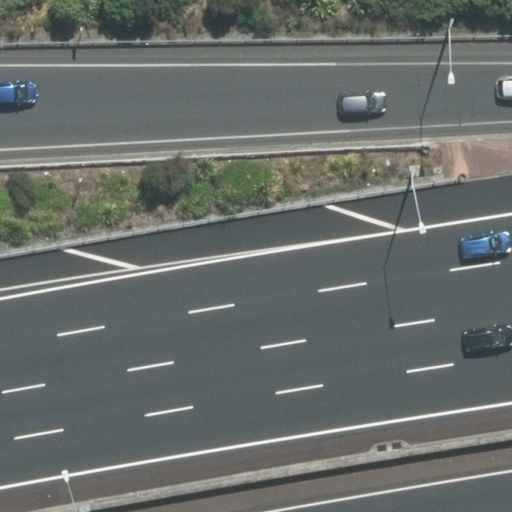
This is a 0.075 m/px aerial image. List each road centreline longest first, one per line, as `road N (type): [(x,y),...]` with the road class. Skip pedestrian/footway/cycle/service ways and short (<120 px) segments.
road 1 (motorway): [(0,447),(511,355)]
road 2 (motorway): [(0,104),(511,84)]
